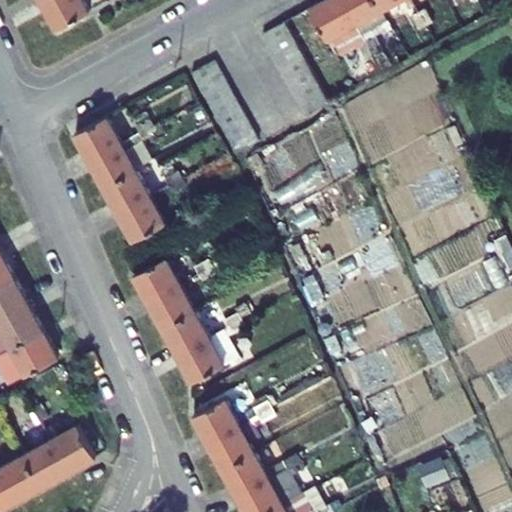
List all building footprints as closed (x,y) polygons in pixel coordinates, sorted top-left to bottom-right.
[(44,0),(59,27),(91,10),(85,0),(44,0)] [(345,0),(322,0),(312,5),(330,37),(333,36),(342,54),(367,40),(357,22),(345,0)] [(345,0),(357,22),(384,8),(379,0),(345,0)] [(420,11),(427,24),(433,21),(426,7),(420,11)] [(413,15),(420,28),(427,24),(420,11),(413,15)] [(286,20),(264,32),(270,44),(293,31),(286,20)] [(270,44),(276,55),(299,43),(293,31),(270,44)] [(367,40),(374,53),(381,50),(374,36),(367,40)] [(276,55),(283,66),(305,54),(299,43),(276,55)] [(283,66),(289,78),(311,66),(305,54),(283,66)] [(216,58),(194,71),(200,83),(222,70),(216,58)] [(289,78),(295,89),(318,77),(311,66),(289,78)] [(200,83),(206,94),(229,82),(222,70),(200,83)] [(295,89),(301,101),(324,88),(318,77),(295,89)] [(235,93),(229,82),(206,94),(207,95),(213,105),(235,93)] [(301,101),(308,112),(330,100),(324,88),(301,101)] [(213,105),(219,117),(241,104),(235,93),(213,105)] [(248,116),(241,104),(219,117),(221,122),(225,128),(248,116)] [(108,114),(77,132),(91,159),(123,141),(108,114)] [(225,128),(231,140),(254,127),(248,116),(225,128)] [(137,125),(141,132),(155,124),(151,118),(137,125)] [(141,132),(145,138),(158,131),(155,124),(141,132)] [(236,148),(238,151),(260,139),(254,127),(231,140),(236,148)] [(140,141),(145,138),(141,132),(123,141),(127,148),(138,168),(151,161),(140,141)] [(91,159),(106,185),(138,168),(127,148),(123,141),(91,159)] [(106,185),(120,212),(152,194),(138,168),(106,185)] [(166,178),(170,184),(184,177),(180,170),(166,178)] [(170,184),(174,191),(187,183),(184,177),(170,184)] [(120,212),(135,239),(167,221),(152,194),(120,212)] [(0,284),(16,276),(2,249),(0,250),(0,284)] [(168,255),(136,273),(150,300),(183,282),(168,255)] [(197,266),(200,273),(214,265),(210,259),(197,266)] [(200,273),(204,279),(217,272),(214,265),(200,273)] [(0,318),(31,302),(16,276),(0,284),(0,318)] [(183,282),(150,300),(165,326),(197,309),(183,282)] [(0,353),(45,328),(31,302),(0,318),(0,353)] [(197,309),(165,326),(179,353),(212,335),(197,309)] [(239,311),(225,319),(229,325),(243,318),(239,311)] [(229,325),(233,332),(246,325),(243,318),(229,325)] [(179,353),(194,380),(241,355),(226,327),(212,335),(179,353)] [(0,364),(10,383),(60,356),(45,328),(0,353),(0,364)] [(227,396),(195,414),(210,441),(273,406),(269,400),(238,417),(227,396)] [(36,406),(43,420),(49,416),(42,403),(36,406)] [(29,410),(36,423),(43,420),(36,406),(29,410)] [(210,441),(224,467),(256,450),(251,440),(261,434),(256,424),(277,413),(273,406),(210,441)] [(17,435),(27,453),(44,485),(71,470),(53,438),(43,421),(17,435)] [(53,438),(71,470),(98,455),(80,423),(53,438)] [(0,466),(0,467),(18,499),(44,485),(27,453),(11,461),(2,444),(0,444),(0,466)] [(256,450),(224,467),(239,494),(271,476),(288,466),(302,459),(298,452),(267,469),(256,450)] [(288,466),(292,473),(306,465),(302,459),(288,466)] [(0,467),(0,509),(18,499),(0,467)] [(239,494),(248,511),(267,511),(285,502),(271,476),(239,494)] [(267,511),(330,511),(331,511),(343,505),(329,479),(285,502),(267,511)]
